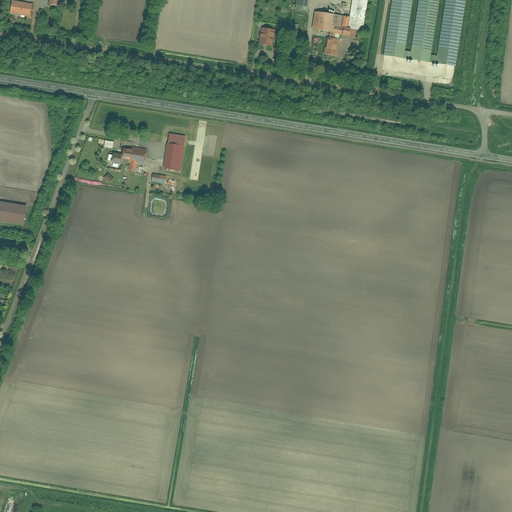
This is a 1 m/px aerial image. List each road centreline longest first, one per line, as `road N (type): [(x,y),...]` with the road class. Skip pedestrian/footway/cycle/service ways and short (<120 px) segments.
road 1 (unclassified): [(480,110),(0,33)]
road 2 (tertiary): [(94,91),(511,160)]
road 3 (unclassified): [(94,91),(0,343)]
